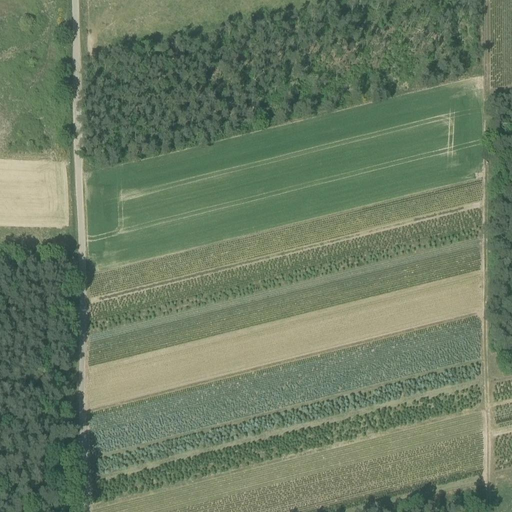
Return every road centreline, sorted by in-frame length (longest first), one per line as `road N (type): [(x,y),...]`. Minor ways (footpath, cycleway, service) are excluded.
road 1 (unclassified): [(84,511),(74,0)]
road 2 (track): [(487,0),(488,511)]
